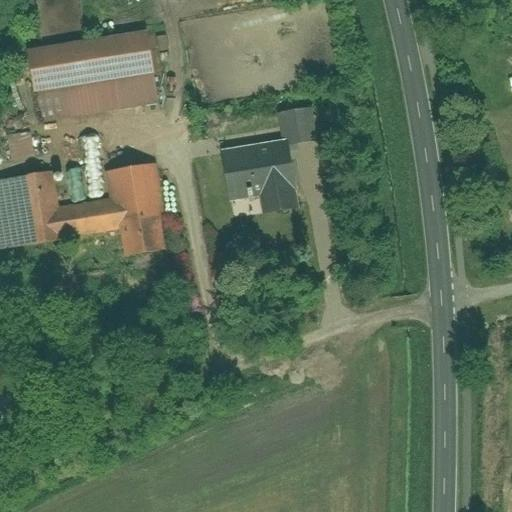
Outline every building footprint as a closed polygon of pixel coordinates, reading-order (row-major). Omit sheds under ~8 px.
[(192,0),(195,14),(260,0),(192,0)] [(144,30),(25,53),(40,128),(159,104),(144,30)] [(277,113),(282,140),(219,150),(228,201),(258,196),(261,216),(297,210),(287,144),(312,140),(307,108),(277,113)] [(38,135),(13,136),(15,161),(40,159),(38,135)] [(52,171),(0,179),(0,250),(120,230),(124,257),(161,251),(155,217),(163,216),(155,165),(101,174),(105,198),(58,205),(52,171)]
